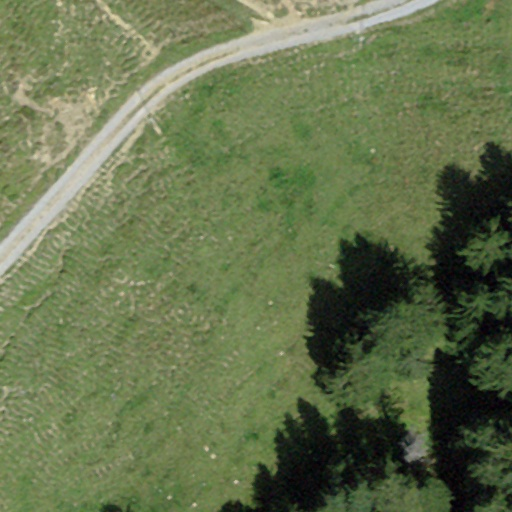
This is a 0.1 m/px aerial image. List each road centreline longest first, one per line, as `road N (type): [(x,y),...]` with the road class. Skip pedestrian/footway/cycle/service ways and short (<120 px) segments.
road 1 (track): [(0,265),(163,79),(291,37)]
road 2 (track): [(291,37),(419,0)]
